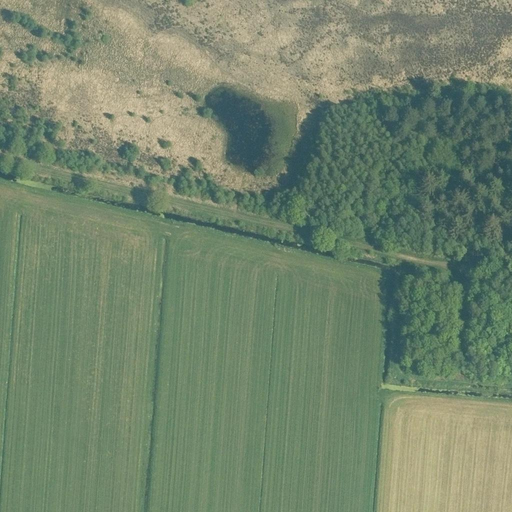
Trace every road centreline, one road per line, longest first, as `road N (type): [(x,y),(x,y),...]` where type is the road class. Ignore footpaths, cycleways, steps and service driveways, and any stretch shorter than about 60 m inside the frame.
road 1 (track): [(0,159),(434,266),(511,271)]
road 2 (track): [(399,258),(394,376),(511,384)]
